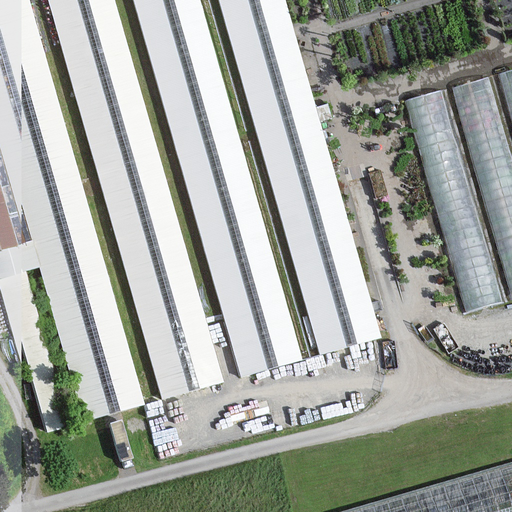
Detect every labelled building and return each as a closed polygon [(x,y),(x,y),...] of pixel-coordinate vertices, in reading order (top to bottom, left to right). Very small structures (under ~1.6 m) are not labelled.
[(0,0),(0,135),(31,245),(83,424),(151,404),(35,0),(51,0),(166,399),(231,381),(121,0),(137,0),(246,378),(308,360),(204,0),(221,0),(324,356),(389,337),(292,0),(0,0)] [(511,65),(499,69),(500,72),(457,81),(505,295),(511,293),(511,65)] [(411,94),(461,309),(498,300),(448,85),(411,94)] [(0,253),(31,245),(0,135),(0,253)] [(182,435),(191,432),(183,406),(149,417),(162,455),(186,447),(182,435)] [(511,511),(511,460),(331,511),(511,511)]
